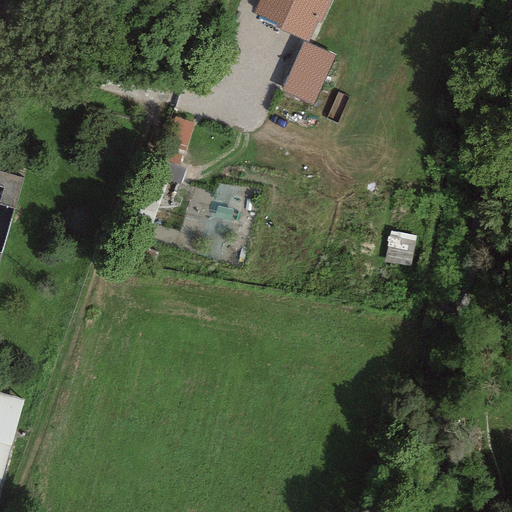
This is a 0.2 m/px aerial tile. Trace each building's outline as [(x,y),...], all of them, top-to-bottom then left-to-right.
[(327,0),(260,0),(255,11),(309,38),(327,0)] [(333,57),(303,44),(282,92),(312,105),(333,57)] [(179,158),(192,121),(172,114),(159,151),(179,158)] [(0,247),(2,248),(20,175),(0,169),(0,247)] [(409,262),(414,233),(389,229),(384,257),(409,262)] [(0,486),(24,402),(0,394),(0,486)]
